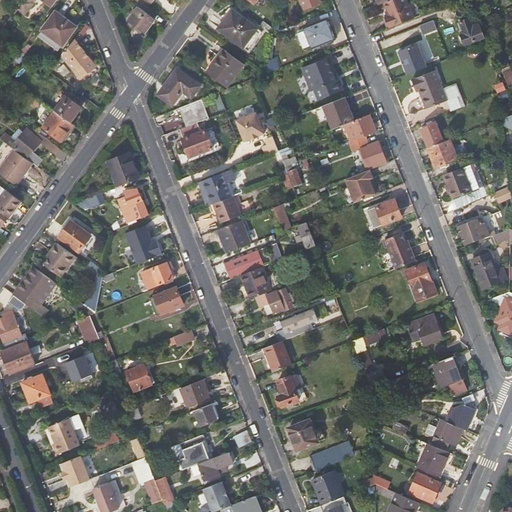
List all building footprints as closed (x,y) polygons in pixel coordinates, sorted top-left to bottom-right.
[(46,0),(53,5),(57,0),(25,0),(19,9),(25,14),(34,3),(32,1),(32,0),(46,0)] [(389,0),(386,2),(388,8),(391,15),(388,16),(386,17),(390,27),(415,17),(407,0),(389,0)] [(155,19),(139,7),(130,20),(146,32),(155,19)] [(243,47),(258,27),(232,8),(217,28),(243,47)] [(57,11),(43,29),(64,45),(78,27),(57,11)] [(464,33),(461,34),(465,44),(484,37),(479,22),(473,24),(470,18),(460,21),(464,33)] [(304,48),(310,46),(312,48),(335,38),(328,19),(304,28),(304,30),(297,33),(304,48)] [(437,28),(434,19),(419,25),(423,34),(437,28)] [(63,55),(80,78),(97,66),(75,39),(63,55)] [(31,45),(26,42),(21,50),(26,53),(31,45)] [(404,66),(407,74),(426,66),(417,43),(398,51),(401,59),(403,58),(405,65),(404,66)] [(497,61),(503,58),(499,47),(492,50),(497,60),(497,61)] [(205,69),(208,71),(223,50),(221,48),(205,69)] [(13,60),(20,64),(27,55),(20,50),(13,60)] [(208,71),(230,87),(235,80),(233,79),(244,65),(223,50),(208,71)] [(327,58),(302,68),(310,90),(314,89),(318,99),(343,90),(339,78),(335,80),(327,58)] [(508,84),(511,82),(511,70),(511,67),(509,63),(501,66),(503,70),(508,84)] [(184,90),(193,97),(200,86),(176,68),(159,92),(174,104),(184,90)] [(436,70),(412,79),(417,91),(420,90),(426,108),(447,99),(436,70)] [(503,83),(496,86),(499,92),(506,90),(503,83)] [(499,93),(502,100),(509,97),(506,90),(499,93)] [(447,99),(452,111),(465,106),(460,94),(447,99)] [(66,95),(55,110),(72,122),(83,107),(66,95)] [(323,105),(332,129),(341,126),(355,121),(355,120),(345,96),(323,105)] [(208,117),(201,99),(180,107),(187,126),(208,117)] [(64,141),(76,125),(72,122),(55,110),(43,126),(64,141)] [(256,113),(237,121),(245,142),(251,139),(252,140),(259,137),(258,136),(265,134),(256,113)] [(502,125),(511,130),(511,114),(501,119),(502,125)] [(370,115),(355,120),(355,121),(341,126),(344,134),(348,133),(351,141),(361,137),(365,135),(377,131),(370,115)] [(420,128),(427,148),(444,141),(436,121),(420,128)] [(40,157),(35,154),(33,152),(41,143),(43,144),(54,152),(59,146),(31,126),(29,129),(26,127),(23,130),(18,127),(12,136),(7,143),(15,148),(34,163),(38,166),(41,162),(40,157)] [(220,149),(212,128),(181,139),(189,160),(220,149)] [(12,136),(6,132),(1,138),(7,143),(12,136)] [(388,161),(379,140),(369,144),(365,135),(361,137),(351,141),(349,142),(354,152),(361,149),(366,162),(367,162),(370,168),(388,161)] [(274,153),(279,151),(273,136),(267,139),(269,144),(262,147),(266,156),(274,153)] [(458,159),(450,139),(444,141),(427,148),(435,168),(458,159)] [(35,154),(43,144),(41,143),(33,152),(35,154)] [(15,148),(0,168),(0,171),(17,185),(34,163),(15,148)] [(107,160),(117,187),(140,178),(129,151),(107,160)] [(274,153),(283,176),(288,174),(279,151),(274,153)] [(287,153),(281,156),(285,167),(290,165),(298,162),(296,156),(289,159),(287,153)] [(477,162),(470,165),(473,172),(480,169),(477,162)] [(473,172),(470,165),(463,167),(472,190),(479,187),(473,172)] [(454,197),(472,190),(463,167),(445,174),(454,197)] [(302,183),(296,169),(293,171),(289,172),(295,186),(302,183)] [(345,179),(355,203),(373,196),(369,186),(367,180),(369,179),(373,178),(370,170),(345,179)] [(233,195),(223,172),(203,180),(212,203),(214,203),(233,195)] [(293,187),(288,174),(283,176),(282,176),(287,190),(293,187)] [(511,186),(494,193),(499,204),(511,199),(511,186)] [(127,195),(118,199),(127,223),(128,223),(129,225),(136,221),(136,220),(148,215),(139,190),(138,191),(137,187),(125,190),(127,195)] [(0,224),(2,226),(22,200),(7,189),(0,197),(0,224)] [(105,201),(102,193),(76,203),(84,210),(105,201)] [(242,215),(234,195),(233,195),(214,203),(222,223),(242,215)] [(288,224),(305,218),(302,208),(298,199),(280,206),(288,224)] [(402,216),(396,199),(367,210),(374,227),(402,216)] [(308,206),(302,208),(305,218),(312,215),(310,209),(309,209),(308,206)] [(243,219),(242,215),(222,223),(223,227),(242,219),(243,219)] [(478,218),(459,225),(466,245),(490,235),(485,223),(481,225),(478,219),(478,218)] [(218,229),(227,253),(251,244),(242,219),(223,227),(218,229)] [(79,251),(91,236),(71,221),(60,236),(79,251)] [(298,225),(307,249),(316,246),(307,222),(298,225)] [(148,224),(126,232),(138,263),(165,253),(159,239),(155,241),(148,224)] [(497,245),(510,240),(510,239),(510,234),(510,229),(493,236),(497,245)] [(389,251),(395,266),(395,268),(416,261),(410,244),(407,246),(401,232),(384,239),(389,251)] [(57,242),(50,252),(53,254),(51,257),(50,257),(45,263),(61,275),(76,256),(57,242)] [(225,262),(231,278),(242,274),(262,266),(264,265),(262,259),(258,250),(225,262)] [(387,269),(395,266),(389,251),(381,254),(387,269)] [(482,289),(501,281),(496,269),(490,252),(471,259),(482,289)] [(274,254),(262,259),(264,265),(277,260),(274,254)] [(102,269),(91,261),(88,265),(99,273),(102,269)] [(141,272),(147,289),(174,278),(170,268),(173,267),(170,261),(141,272)] [(428,272),(426,273),(422,263),(406,269),(419,301),(436,294),(428,272)] [(34,266),(13,293),(36,309),(56,282),(34,266)] [(271,290),(262,266),(242,274),(251,298),(256,296),(267,292),(271,290)] [(504,266),(496,269),(501,281),(508,277),(504,266)] [(113,272),(103,276),(103,277),(105,282),(115,278),(113,272)] [(340,284),(332,287),(334,292),(342,289),(340,284)] [(155,295),(162,313),(184,304),(178,286),(155,295)] [(95,291),(85,304),(96,312),(101,288),(96,287),(95,291)] [(294,306),(286,287),(268,294),(267,292),(256,296),(260,306),(265,305),(270,303),(274,313),(283,309),(284,311),(294,306)] [(511,335),(511,333),(511,293),(509,292),(486,300),(488,305),(493,303),(501,307),(495,321),(500,323),(498,329),(511,335)] [(78,315),(81,318),(90,314),(96,312),(85,304),(75,297),(71,303),(81,311),(78,315)] [(270,303),(265,305),(269,315),(274,313),(270,303)] [(320,320),(315,307),(279,320),(285,334),(320,320)] [(4,316),(0,317),(0,333),(4,343),(21,336),(11,311),(3,314),(4,316)] [(73,321),(82,344),(99,338),(90,314),(81,318),(73,321)] [(415,341),(422,338),(425,346),(443,338),(434,316),(409,326),(415,341)] [(388,337),(384,328),(352,340),(358,353),(371,388),(374,387),(382,383),(387,381),(381,368),(375,370),(366,346),(388,337)] [(195,339),(192,329),(174,336),(178,345),(195,339)] [(35,364),(26,339),(1,350),(11,374),(35,364)] [(292,363),(283,340),(264,347),(273,371),(277,369),(292,363)] [(66,352),(57,356),(61,365),(70,361),(66,352)] [(434,368),(443,388),(445,386),(461,381),(465,379),(460,367),(457,368),(452,356),(426,366),(427,370),(434,368)] [(121,371),(116,358),(108,361),(114,375),(121,371)] [(134,390),(152,383),(145,363),(127,370),(134,390)] [(415,381),(411,372),(387,381),(382,383),(374,387),(377,396),(385,392),(391,407),(403,402),(410,400),(404,385),(415,381)] [(22,382),(29,402),(37,399),(51,394),(43,374),(22,382)] [(282,393),(278,394),(282,406),(301,398),(291,375),(277,380),(282,393)] [(210,397),(203,379),(180,388),(188,406),(210,397)] [(465,392),(461,381),(445,386),(446,390),(451,389),(453,396),(465,392)] [(366,390),(370,402),(375,400),(371,388),(366,390)] [(366,392),(359,395),(363,403),(369,401),(366,392)] [(51,394),(37,399),(40,407),(54,402),(51,394)] [(218,419),(212,404),(195,410),(201,426),(218,419)] [(452,407),(446,421),(464,428),(468,430),(477,410),(465,405),(455,408),(452,407)] [(56,441),(53,442),(57,452),(80,443),(75,429),(84,426),(79,414),(50,425),(56,441)] [(314,429),(310,419),(305,421),(304,418),(298,420),(299,424),(288,428),(297,450),(319,441),(326,438),(321,426),(314,429)] [(460,437),(464,428),(446,421),(442,419),(438,427),(430,424),(427,432),(434,436),(432,442),(447,449),(450,443),(455,445),(459,437),(460,437)] [(396,422),(393,429),(406,434),(409,427),(396,422)] [(248,430),(234,436),(239,448),(253,441),(248,430)] [(213,458),(204,434),(186,441),(170,447),(179,470),(198,463),(213,458)] [(342,449),(312,460),(316,471),(342,460),(355,455),(349,440),(340,444),(342,449)] [(427,443),(417,466),(439,476),(450,452),(427,443)] [(340,444),(310,455),(312,460),(342,449),(340,444)] [(234,462),(229,451),(213,458),(198,463),(202,474),(204,480),(219,475),(217,468),(220,468),(222,472),(227,470),(226,465),(234,462)] [(84,454),(65,461),(68,470),(71,477),(74,485),(93,478),(84,454)] [(154,477),(146,457),(132,462),(140,483),(149,479),(154,477)] [(312,478),(322,505),(339,498),(344,496),(345,496),(334,469),(312,478)] [(71,477),(68,470),(65,471),(67,478),(68,477),(72,486),(74,485),(71,477)] [(441,483),(417,472),(409,492),(433,502),(437,492),(439,493),(443,485),(441,484),(441,483)] [(161,496),(172,492),(166,475),(155,480),(161,496)] [(374,476),(373,477),(376,484),(377,484),(380,485),(383,478),(374,476)] [(161,496),(155,480),(154,477),(149,479),(158,502),(163,500),(161,496)] [(360,482),(362,489),(376,484),(373,477),(360,482)] [(380,485),(389,490),(392,482),(383,478),(380,485)] [(108,511),(126,505),(115,479),(93,488),(102,511),(108,511)] [(211,511),(221,508),(231,505),(222,482),(202,489),(210,511),(211,511)] [(417,508),(419,503),(389,490),(380,485),(377,484),(376,493),(392,500),(388,511),(391,511),(412,511),(414,508),(417,508)] [(174,499),(172,492),(161,496),(163,500),(164,503),(172,500),(174,499)] [(242,500),(233,504),(231,505),(221,508),(222,511),(259,511),(253,496),(242,500)] [(344,511),(342,505),(339,498),(322,505),(321,505),(323,511),(344,511)] [(172,500),(164,503),(167,510),(174,507),(172,500)]
